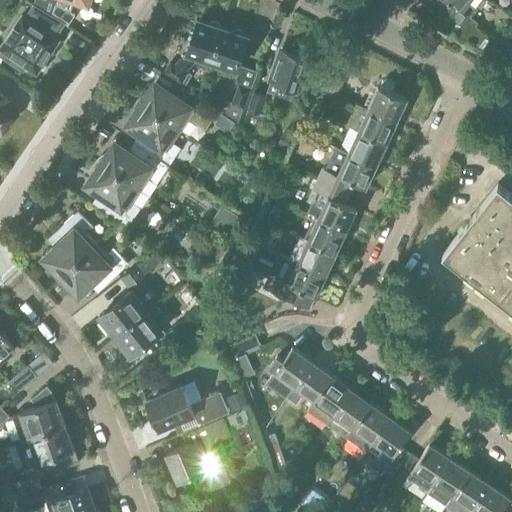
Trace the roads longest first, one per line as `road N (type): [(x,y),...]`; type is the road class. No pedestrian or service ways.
road 1 (residential): [(511,457),(385,371),(347,335),(462,73)]
road 2 (residential): [(141,511),(95,388),(38,295),(0,256)]
road 3 (residential): [(0,225),(35,157),(150,0)]
road 4 (residential): [(462,73),(314,0)]
